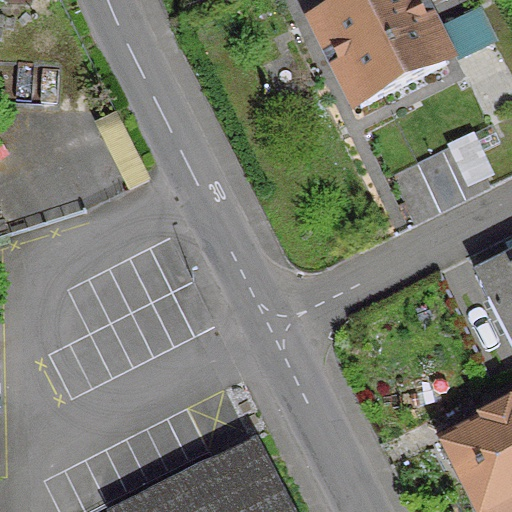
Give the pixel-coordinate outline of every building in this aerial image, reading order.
[(350,0),(311,20),(355,109),(440,66),(411,9),(428,0),(350,0)] [(441,29),(456,58),(487,42),(473,14),(441,29)] [(489,112),(511,100),(511,94),(502,74),(476,86),(489,112)] [(143,183),(110,115),(92,124),(126,192),(143,183)] [(511,266),(474,286),(511,359),(511,358),(511,266)] [(511,511),(511,406),(440,443),(473,511),(511,511)] [(161,511),(279,511),(256,465),(161,511)]
